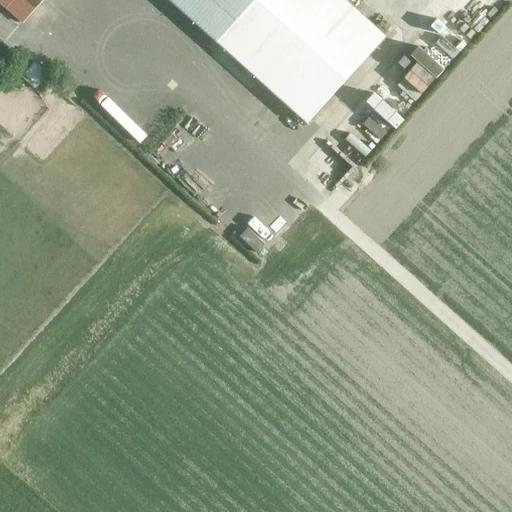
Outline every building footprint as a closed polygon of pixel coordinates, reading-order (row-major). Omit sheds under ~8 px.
[(0,0),(0,3),(23,23),(43,0),(0,0)] [(345,0),(168,0),(307,124),(386,36),(345,0)] [(475,29),(500,0),(465,0),(455,12),(475,29)] [(450,25),(435,41),(453,58),(468,42),(450,25)] [(18,81),(21,77),(35,89),(48,74),(34,62),(33,63),(26,57),(10,74),(18,81)] [(399,84),(419,98),(430,82),(411,68),(399,84)] [(378,121),(403,94),(384,76),(332,133),(362,160),(389,131),(378,121)]
